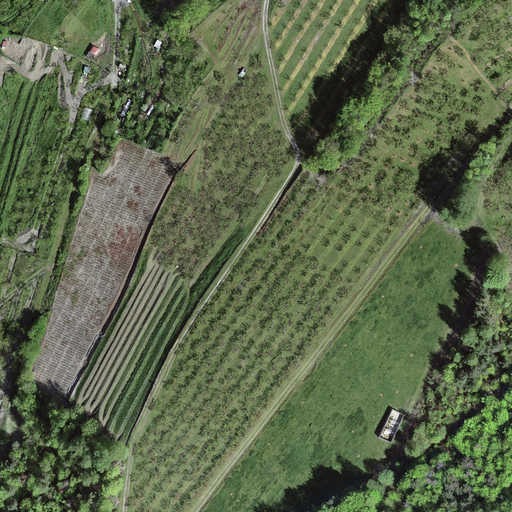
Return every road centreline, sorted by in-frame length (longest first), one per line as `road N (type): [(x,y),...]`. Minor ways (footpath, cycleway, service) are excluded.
road 1 (track): [(267,0),(265,33),(295,166),(156,391),(131,454),(124,511)]
road 2 (track): [(194,511),(478,142)]
road 3 (track): [(113,0),(110,102),(82,162),(36,310)]
